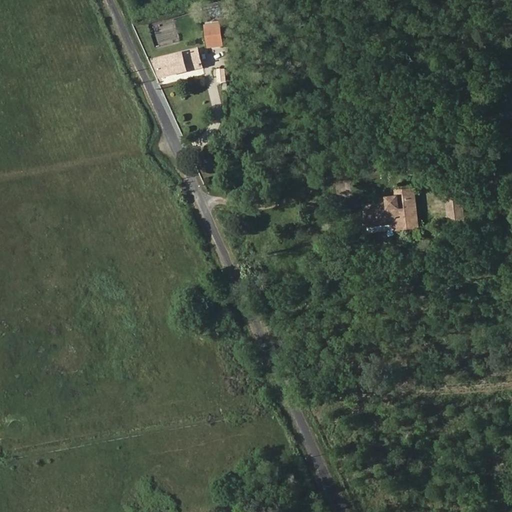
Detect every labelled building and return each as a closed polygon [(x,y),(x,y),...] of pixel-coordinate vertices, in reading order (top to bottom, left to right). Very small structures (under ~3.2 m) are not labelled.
[(227,11),(226,4),(206,7),(207,14),(227,11)] [(223,45),(220,23),(206,25),(209,47),(223,45)] [(203,66),(199,49),(157,59),(161,77),(203,66)] [(227,68),(217,69),(218,83),(227,82),(227,68)] [(511,206),(511,185),(511,186),(496,189),(500,209),(511,206)] [(418,227),(414,189),(397,191),(397,196),(387,198),(388,203),(378,204),(365,205),(368,225),(381,223),(381,218),(397,217),(398,220),(402,220),(404,229),(418,227)] [(464,220),(460,190),(450,191),(450,199),(447,199),(449,213),(452,213),(453,221),(464,220)] [(404,229),(402,220),(398,220),(397,217),(381,218),(381,223),(395,222),(396,230),(404,229)]
